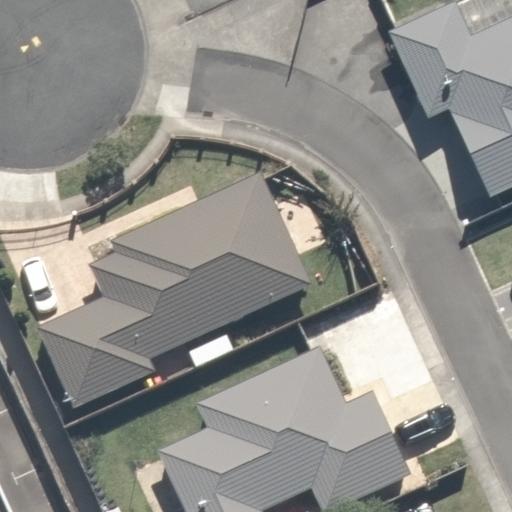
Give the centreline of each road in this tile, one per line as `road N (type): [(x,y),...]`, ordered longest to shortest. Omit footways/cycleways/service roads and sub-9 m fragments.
road 1 (residential): [(511,425),(398,183),(342,129),(306,107),(236,86),(14,56)]
road 2 (residential): [(143,0),(14,56)]
